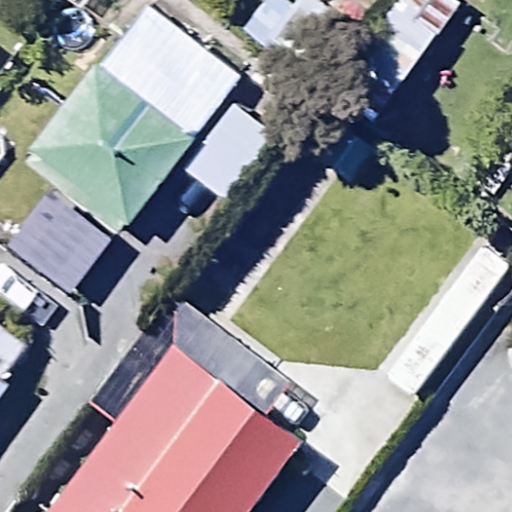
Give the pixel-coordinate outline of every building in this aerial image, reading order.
[(385,116),(443,25),(404,0),(397,0),(341,88),(385,116)] [(256,13),(228,55),(293,99),(332,41),(290,13),(279,29),(256,13)] [(135,27),(12,178),(116,263),(170,196),(214,231),(269,164),(217,121),(230,104),(135,27)] [(212,329),(257,259),(222,237),(178,307),(212,329)] [(171,374),(71,511),(273,511),(304,470),(171,374)] [(0,414),(13,396),(0,387),(0,414)]
